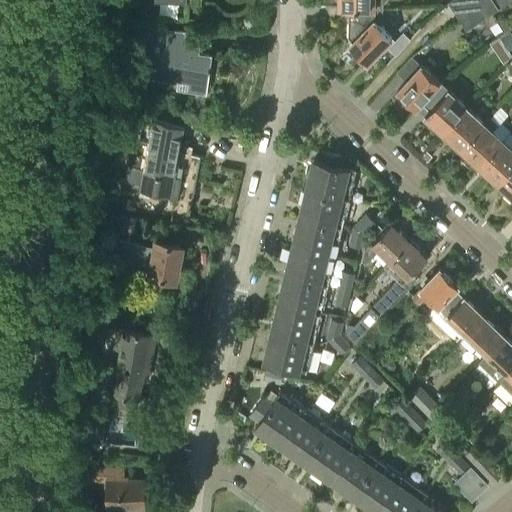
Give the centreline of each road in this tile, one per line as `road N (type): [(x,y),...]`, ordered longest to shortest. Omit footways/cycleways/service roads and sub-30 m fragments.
road 1 (residential): [(18,511),(6,343),(23,0)]
road 2 (residential): [(194,457),(288,77)]
road 3 (residential): [(511,283),(319,97),(288,77)]
